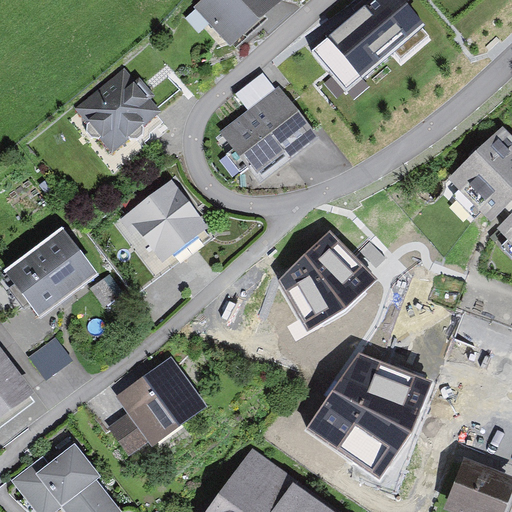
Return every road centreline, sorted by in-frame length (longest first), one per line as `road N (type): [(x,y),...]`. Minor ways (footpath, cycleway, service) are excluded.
road 1 (residential): [(292,210),(189,312),(27,437)]
road 2 (residential): [(292,210),(248,206),(212,191),(192,139),(210,98),(324,0)]
road 3 (residential): [(511,65),(411,148),(292,210)]
